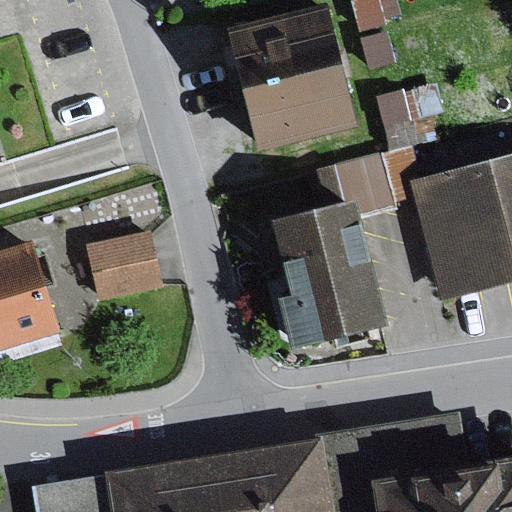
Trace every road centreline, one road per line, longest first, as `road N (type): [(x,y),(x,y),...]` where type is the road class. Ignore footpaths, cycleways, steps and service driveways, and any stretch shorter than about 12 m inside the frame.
road 1 (residential): [(121,0),(179,164),(241,421)]
road 2 (residential): [(241,421),(511,383)]
road 3 (residential): [(0,440),(106,445),(241,421)]
